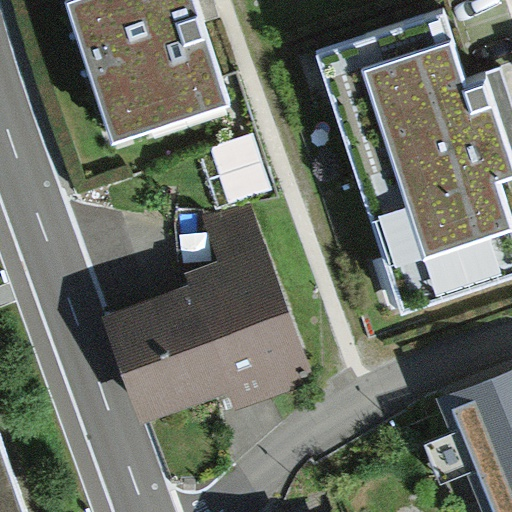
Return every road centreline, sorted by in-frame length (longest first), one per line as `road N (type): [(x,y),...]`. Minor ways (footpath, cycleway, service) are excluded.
road 1 (tertiary): [(147,511),(0,106)]
road 2 (residential): [(222,511),(301,425),(408,374),(511,338)]
